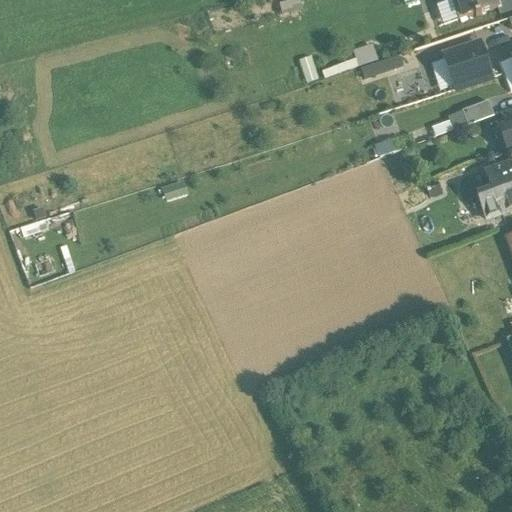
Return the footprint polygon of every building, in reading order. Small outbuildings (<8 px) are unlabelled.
[(457,0),(458,3),(464,20),(475,16),(475,18),(482,16),(481,15),(497,10),(494,0),(457,0)] [(458,3),(453,4),(458,22),(464,20),(458,3)] [(491,80),(480,45),(444,57),(455,92),(491,80)] [(365,81),(402,67),(398,56),(361,71),(365,81)] [(495,121),(489,105),(464,114),(469,130),(495,121)] [(511,110),(502,115),(506,125),(507,126),(511,124),(511,110)] [(511,124),(507,126),(506,125),(499,128),(508,153),(511,151),(511,124)] [(511,151),(508,153),(511,164),(486,175),(493,193),(500,212),(501,216),(511,211),(511,151)] [(493,193),(478,198),(485,218),(500,212),(493,193)]
